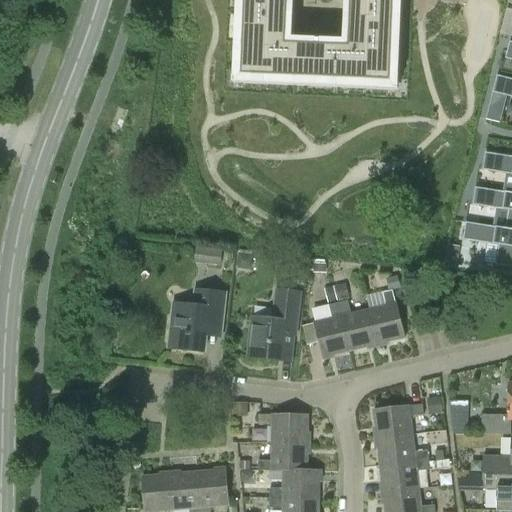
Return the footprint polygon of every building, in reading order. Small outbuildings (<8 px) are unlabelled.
[(242,0),(239,83),(402,90),(405,0),(242,0)] [(511,83),(502,82),(499,99),(511,100),(511,83)] [(511,153),(488,150),(486,166),(511,170),(511,153)] [(511,189),(478,184),(475,202),(511,207),(509,225),(511,225),(511,189)] [(469,219),(466,237),(502,242),(499,262),(511,264),(511,225),(509,225),(469,219)] [(292,280),(304,281),(306,261),(270,257),(269,267),(293,269),(292,280)] [(446,257),(444,268),(457,270),(458,259),(446,257)] [(194,289),(192,307),(174,305),(169,349),(204,353),(206,338),(223,340),(228,292),(194,289)] [(278,361),(281,335),(295,336),(299,294),(277,291),(273,321),(253,319),(248,358),(278,361)] [(386,306),(368,311),(377,345),(404,338),(396,304),(393,291),(389,292),(383,293),(386,306)] [(348,302),(338,304),(350,352),(377,345),(368,311),(351,315),(348,302)] [(332,319),(314,324),(322,358),(350,352),(338,304),(329,306),(332,319)] [(511,383),(509,384),(509,417),(481,417),(481,435),(511,435),(511,421),(511,420),(511,383)] [(470,432),(469,399),(451,400),(453,433),(470,432)] [(422,405),(409,407),(373,411),(376,439),(412,435),(410,417),(424,416),(422,405)] [(259,425),(272,425),(272,444),(308,444),(308,416),(259,415),(259,425)] [(414,453),(412,435),(376,439),(380,467),(429,461),(428,451),(414,453)] [(271,471),(319,472),(319,471),(307,471),(308,444),(272,444),(271,461),(258,461),(258,471),(271,471)] [(511,474),(511,444),(511,457),(483,457),(483,474),(511,474)] [(419,490),(417,472),(430,470),(429,461),(380,467),(383,494),(419,490)] [(237,511),(237,503),(228,503),(226,470),(197,473),(200,511),(210,511),(210,508),(229,507),(229,511),(237,511)] [(241,471),(241,482),(247,482),(252,476),(252,471),(241,471)] [(271,472),(272,472),(272,489),(243,489),(243,498),(270,499),(319,500),(319,472),(271,471),(271,472)] [(173,511),(192,510),(191,511),(200,511),(197,473),(170,475),(173,511)] [(511,474),(483,474),(458,474),(458,485),(483,486),(483,490),(498,490),(497,511),(511,511),(511,474)] [(164,511),(173,511),(170,475),(141,477),(144,511),(164,511)] [(435,511),(434,506),(421,507),(419,490),(383,494),(385,511),(435,511)] [(283,509),(282,511),(318,511),(319,500),(270,499),(270,509),(283,509)]
